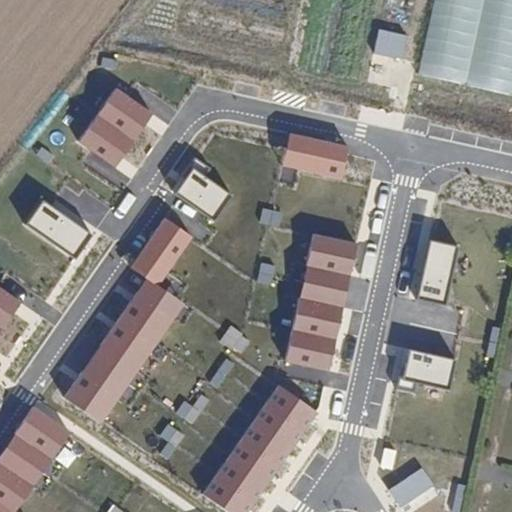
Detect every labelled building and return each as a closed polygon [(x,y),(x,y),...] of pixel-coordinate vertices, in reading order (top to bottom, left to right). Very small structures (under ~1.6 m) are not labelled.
[(79,140),(114,165),(152,113),(117,88),(79,140)] [(281,166),(340,180),(348,147),(289,133),(281,166)] [(174,193),(212,219),(230,194),(191,168),(174,193)] [(26,224),(74,256),(90,232),(42,199),(26,224)] [(165,217),(130,266),(145,279),(157,287),(193,236),(165,217)] [(285,363),(326,371),(353,242),(311,234),(285,363)] [(430,242),(418,297),(445,303),(457,248),(430,242)] [(157,287),(145,279),(63,397),(100,423),(182,304),(157,287)] [(0,329),(20,301),(0,287),(0,329)] [(408,349),(401,378),(449,389),(456,360),(408,349)] [(204,495),(228,511),(248,511),(318,412),(279,386),(204,495)] [(15,511),(70,433),(33,407),(0,454),(0,501),(14,511),(15,511)] [(421,468),(389,488),(400,506),(432,486),(421,468)] [(14,511),(0,501),(0,511),(14,511)]
